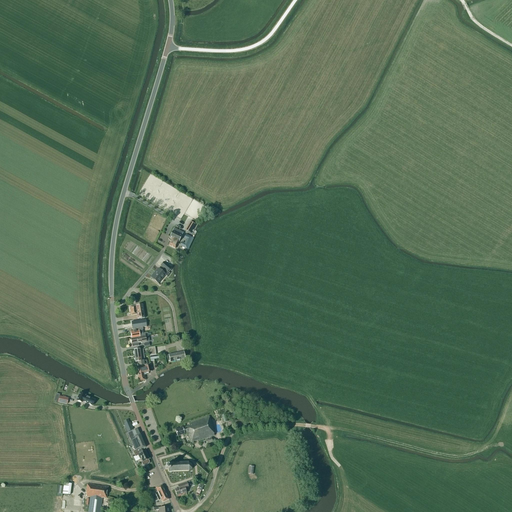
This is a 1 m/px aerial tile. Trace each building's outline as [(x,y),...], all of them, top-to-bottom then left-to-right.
[(190,233),(195,225),(190,222),(185,230),(190,233)] [(178,242),(179,242),(180,239),(183,233),(174,228),(170,237),(172,238),(172,239),(171,241),(169,246),(175,249),(178,244),(178,242)] [(192,238),(186,234),(184,237),(184,238),(186,239),(184,243),(182,242),(182,243),(180,246),(187,249),(192,238)] [(169,273),(171,270),(170,269),(171,268),(164,262),(161,266),(163,269),(161,271),(158,269),(151,278),(152,279),(152,278),(155,280),(154,281),(158,284),(165,275),(167,277),(170,274),(169,273)] [(137,306),(136,306),(130,307),(131,316),(137,315),(138,319),(144,318),(143,305),(137,306)] [(132,329),(143,327),(142,321),(131,322),(132,329)] [(143,330),(143,327),(132,329),(133,332),(131,332),(132,338),(145,336),(145,334),(141,334),(141,335),(140,336),(139,331),(143,330)] [(137,344),(146,342),(147,342),(147,336),(145,337),(145,336),(131,339),(132,345),(132,347),(136,346),(136,345),(138,345),(137,344)] [(135,362),(137,362),(138,366),(147,365),(146,361),(144,361),(143,349),(140,350),(134,351),(135,362)] [(167,355),(168,360),(169,359),(170,362),(185,359),(183,352),(180,353),(169,355),(167,355)] [(136,369),(139,382),(145,380),(146,380),(144,374),(152,372),(151,366),(136,369)] [(92,406),(95,400),(85,396),(85,395),(80,393),(77,400),(82,403),(82,402),(92,406)] [(177,437),(188,433),(191,444),(214,436),(214,434),(213,431),(214,430),(209,416),(189,424),(189,426),(175,431),(177,437)] [(133,430),(130,422),(124,425),(127,432),(133,430)] [(137,429),(128,433),(135,450),(136,450),(139,449),(140,450),(145,448),(140,434),(139,435),(137,429)] [(141,460),(142,459),(143,461),(141,462),(143,466),(144,466),(149,464),(149,462),(148,460),(145,452),(144,452),(143,451),(139,453),(138,453),(136,450),(135,450),(133,452),(135,457),(138,456),(140,460),(141,459),(141,460)] [(188,462),(168,463),(168,466),(165,466),(166,470),(168,470),(168,472),(169,472),(189,471),(192,469),(192,465),(188,462)] [(191,485),(190,481),(187,482),(178,486),(179,488),(175,490),(177,496),(186,493),(185,490),(189,488),(188,486),(191,485)] [(70,495),(71,484),(64,483),(62,494),(70,495)] [(107,499),(108,487),(103,487),(103,486),(87,484),(86,493),(87,493),(86,497),(90,497),(87,511),(100,511),(102,498),(107,499)] [(169,500),(166,493),(162,485),(156,488),(161,498),(159,499),(160,501),(162,501),(163,502),(169,500)]
